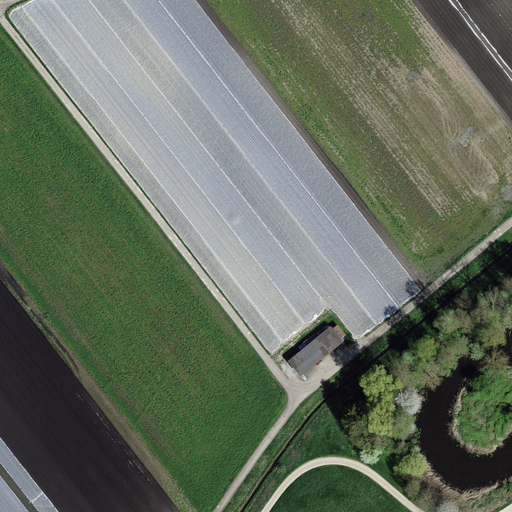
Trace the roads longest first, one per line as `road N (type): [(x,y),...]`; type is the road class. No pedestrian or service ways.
road 1 (track): [(0,6),(298,399)]
road 2 (track): [(511,221),(298,399)]
road 3 (track): [(269,511),(302,469),(332,459),(358,465),(417,511)]
road 4 (track): [(219,511),(298,399)]
